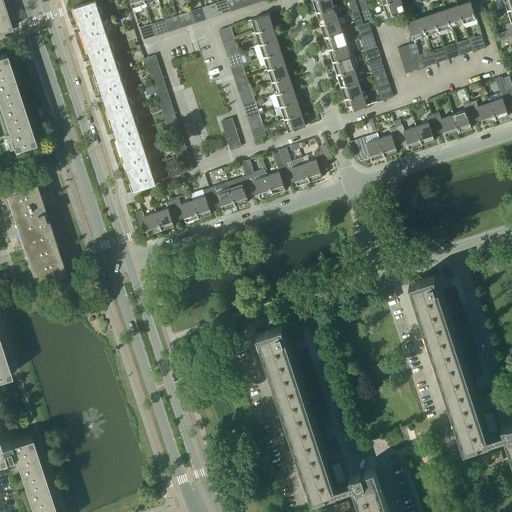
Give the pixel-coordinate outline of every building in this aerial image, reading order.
[(0,0),(0,35),(3,35),(2,31),(12,28),(2,0),(0,0)] [(94,0),(74,7),(86,44),(108,36),(96,0),(94,0)] [(225,0),(223,0),(213,3),(217,15),(230,11),(225,0)] [(232,0),(225,0),(230,11),(236,9),(232,0)] [(239,0),(232,0),(236,9),(242,7),(239,0)] [(310,0),(315,12),(333,6),(331,0),(310,0)] [(354,0),(350,0),(348,1),(352,13),(359,11),(354,0)] [(368,8),(365,0),(358,0),(362,10),(368,8)] [(406,10),(402,0),(392,0),(383,3),(387,16),(406,10)] [(470,0),(468,0),(457,4),(463,22),(476,18),(470,0)] [(511,0),(503,0),(507,9),(511,7),(511,0)] [(213,3),(201,7),(205,19),(217,15),(213,3)] [(463,22),(457,4),(445,8),(451,26),(463,22)] [(337,18),(333,6),(315,12),(319,24),(337,18)] [(201,7),(189,12),(193,23),(205,19),(201,7)] [(368,8),(362,10),(365,20),(371,18),(368,8)] [(445,8),(432,12),(439,30),(451,26),(445,8)] [(352,13),(356,26),(363,24),(359,11),(352,13)] [(189,12),(176,16),(180,28),(193,23),(189,12)] [(432,12),(420,16),(426,34),(439,30),(432,12)] [(255,32),(273,26),(269,13),(251,19),(255,32)] [(176,16),(164,20),(168,32),(180,28),(176,16)] [(413,39),(426,34),(420,16),(407,20),(413,39)] [(341,31),(337,18),(319,24),(323,37),(341,31)] [(164,20),(152,24),(156,36),(168,32),(164,20)] [(356,26),(360,38),(373,34),(368,22),(363,24),(356,26)] [(152,24),(139,28),(143,40),(156,36),(152,24)] [(234,38),(232,32),(230,26),(218,30),(222,43),(234,38)] [(255,32),(259,44),(277,38),(273,26),(255,32)] [(345,43),(341,31),(323,37),(327,49),(345,43)] [(365,50),(377,46),(373,34),(360,38),(365,50)] [(483,34),(470,38),(474,50),(487,46),(483,34)] [(86,44),(98,80),(120,72),(108,36),(86,44)] [(238,51),(236,45),(234,38),(222,43),(226,55),(238,51)] [(263,56),(281,50),(277,38),(259,44),(263,56)] [(470,38),(458,42),(461,54),(474,50),(470,38)] [(410,44),(414,56),(419,54),(415,42),(410,44)] [(458,42),(445,46),(449,58),(461,54),(458,42)] [(331,61),(350,55),(345,43),(327,49),(331,61)] [(410,44),(404,46),(408,58),(414,56),(410,44)] [(365,50),(369,63),(381,59),(377,46),(365,50)] [(398,48),(402,60),(408,58),(404,46),(398,48)] [(436,62),(449,58),(445,46),(432,50),(436,62)] [(263,56),(267,69),(285,63),(281,50),(263,56)] [(425,53),(420,55),(423,67),(429,65),(436,62),(432,50),(425,53)] [(242,63),(240,57),(238,51),(226,55),(230,67),(242,63)] [(13,148),(27,143),(34,141),(29,127),(5,52),(0,54),(0,107),(9,135),(5,136),(7,145),(12,143),(13,148)] [(335,74),(354,68),(358,66),(354,54),(350,55),(331,61),(335,74)] [(418,69),(423,67),(420,55),(419,54),(414,56),(418,69)] [(144,59),(146,64),(157,60),(155,55),(144,59)] [(414,56),(408,58),(412,70),(418,69),(414,56)] [(406,72),(412,70),(408,58),(402,60),(406,72)] [(373,75),(385,71),(381,59),(369,63),(373,75)] [(159,66),(157,60),(146,64),(147,70),(159,66)] [(246,75),(244,69),(242,63),(230,67),(234,80),(246,75)] [(285,63),(267,69),(271,81),(289,75),(285,63)] [(147,70),(149,76),(161,72),(159,66),(147,70)] [(340,86),(358,80),(354,68),(335,74),(340,86)] [(373,75),(377,88),(389,84),(385,71),(373,75)] [(110,117),(133,109),(120,72),(98,80),(110,117)] [(163,78),(161,72),(149,76),(151,81),(163,78)] [(250,88),(248,82),(246,75),(234,80),(238,92),(250,88)] [(289,75),(271,81),(276,94),(294,88),(289,75)] [(151,81),(153,87),(164,83),(163,78),(151,81)] [(344,99),(362,92),(358,80),(340,86),(344,99)] [(153,87),(155,93),(166,89),(164,83),(153,87)] [(377,88),(381,99),(381,100),(393,96),(389,84),(377,88)] [(254,100),(252,94),(250,88),(238,92),(242,104),(254,100)] [(298,100),(294,88),(276,94),(280,106),(298,100)] [(155,93),(157,99),(168,95),(166,89),(155,93)] [(507,112),(511,110),(511,106),(506,89),(500,91),(502,98),(490,102),(496,120),(508,116),(507,112)] [(366,105),(362,92),(344,99),(348,111),(366,105)] [(157,99),(159,104),(170,100),(168,95),(157,99)] [(483,124),(496,120),(490,102),(478,106),(476,99),(469,102),(476,122),(482,120),(483,124)] [(159,104),(161,110),(172,106),(170,100),(159,104)] [(258,112),(257,109),(254,100),(242,104),(246,117),(258,112)] [(302,113),(298,100),(280,106),(284,119),(302,113)] [(476,122),(469,102),(463,104),(465,110),(453,114),(459,132),(471,128),(470,124),(476,122)] [(150,107),(152,113),(160,110),(158,104),(150,107)] [(161,110),(163,116),(174,112),(172,106),(161,110)] [(145,146),(133,109),(110,117),(122,153),(145,146)] [(163,116),(165,121),(176,118),(174,112),(163,116)] [(262,125),(260,119),(258,112),(246,117),(251,129),(262,125)] [(459,132),(453,114),(441,118),(439,112),(432,114),(439,134),(445,132),(446,136),(459,132)] [(306,125),(302,113),(284,119),(288,131),(306,125)] [(433,136),(439,134),(432,114),(426,116),(428,122),(416,126),(422,144),(435,140),(433,136)] [(221,121),(223,127),(233,123),(231,117),(221,121)] [(165,121),(167,127),(178,123),(176,118),(165,121)] [(167,127),(168,133),(180,129),(178,123),(167,127)] [(223,127),(225,132),(235,129),(233,123),(223,127)] [(410,148),(422,144),(416,126),(404,130),(402,124),(395,126),(402,147),(408,144),(410,148)] [(255,141),(267,137),(262,125),(251,129),(255,141)] [(379,139),(385,157),(397,152),(396,149),(402,147),(395,126),(389,128),(391,135),(379,139)] [(168,133),(170,139),(181,135),(180,129),(168,133)] [(225,132),(226,138),(237,134),(235,129),(225,132)] [(226,138),(228,144),(239,140),(237,134),(226,138)] [(170,139),(172,144),(183,141),(181,135),(170,139)] [(385,157),(379,139),(367,143),(365,136),(358,138),(365,159),(371,157),(372,161),(385,157)] [(241,146),(239,140),(228,144),(230,149),(241,146)] [(172,144),(174,150),(185,146),(183,141),(172,144)] [(157,183),(157,182),(145,146),(122,153),(134,190),(149,185),(157,183)] [(174,150),(176,156),(187,152),(185,146),(174,150)] [(264,169),(272,194),(285,189),(284,186),(290,184),(279,151),(272,154),(278,171),(268,175),(266,169),(264,169)] [(297,186),(309,181),(303,163),(291,167),(289,161),(284,163),(280,151),(279,151),(290,184),(295,182),(297,186)] [(315,159),(303,163),(309,181),(322,177),(321,173),(327,171),(320,151),(313,153),(315,159)] [(189,158),(187,152),(176,156),(178,161),(189,158)] [(178,161),(180,167),(191,163),(189,158),(178,161)] [(242,161),(247,175),(254,173),(250,159),(242,161)] [(193,169),(191,163),(180,167),(182,173),(193,169)] [(260,198),(272,194),(264,169),(254,173),(247,175),(246,175),(253,196),(259,194),(260,198)] [(247,198),(253,196),(246,175),(228,181),(236,206),(248,202),(247,198)] [(22,180),(2,186),(5,193),(0,194),(0,217),(12,214),(34,282),(65,272),(42,204),(53,200),(47,179),(35,183),(33,176),(22,180)] [(209,187),(216,208),(222,206),(223,210),(236,206),(228,181),(209,187)] [(210,210),(216,208),(209,187),(203,190),(205,196),(193,200),(199,218),(211,214),(210,210)] [(172,200),(179,220),(184,218),(186,222),(199,218),(193,200),(180,204),(178,198),(172,200)] [(172,222),(179,220),(172,200),(165,202),(167,208),(156,212),(162,229),(174,225),(172,222)] [(141,210),(137,211),(135,212),(142,232),(148,230),(149,233),(162,229),(156,212),(143,216),(141,210)] [(486,435),(434,275),(408,283),(462,450),(488,441),(488,440),(503,436),(511,461),(511,421),(500,425),(502,430),(486,435)] [(334,485),(282,325),(256,333),(310,499),(336,491),(336,490),(352,485),(361,511),(389,511),(375,467),(348,475),(349,480),(334,485)] [(0,377),(10,374),(5,360),(0,361),(0,461),(0,462),(4,460),(16,456),(34,511),(54,511),(30,436),(12,442),(12,441),(0,444),(0,377)]
